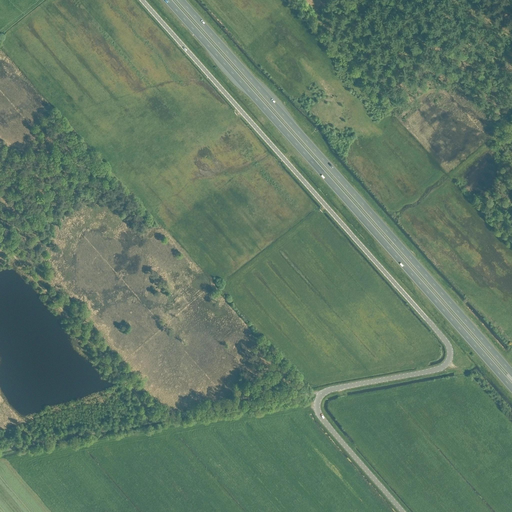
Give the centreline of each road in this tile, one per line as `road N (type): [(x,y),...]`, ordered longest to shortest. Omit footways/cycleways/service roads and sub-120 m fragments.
road 1 (unclassified): [(323,391),(445,365),(447,343),(142,0)]
road 2 (trunk): [(167,0),(511,388)]
road 3 (trunk): [(511,372),(180,0)]
road 4 (track): [(0,241),(156,422)]
road 5 (unclassified): [(323,391),(319,416),(404,511)]
